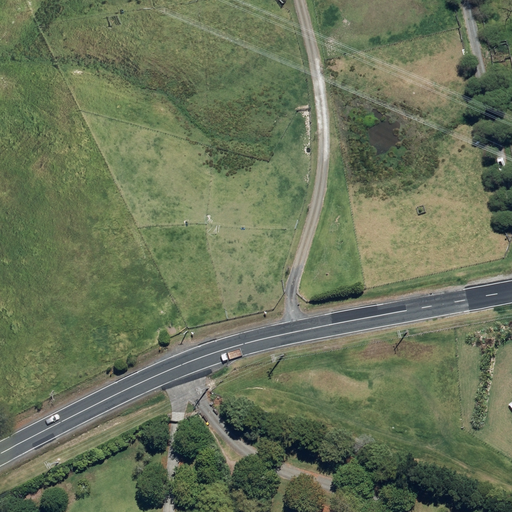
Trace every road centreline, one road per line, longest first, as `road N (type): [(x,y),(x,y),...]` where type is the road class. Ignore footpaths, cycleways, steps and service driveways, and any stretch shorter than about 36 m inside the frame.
road 1 (unclassified): [(0,458),(222,351),(511,292)]
road 2 (unknown): [(293,333),(322,134),(298,0)]
